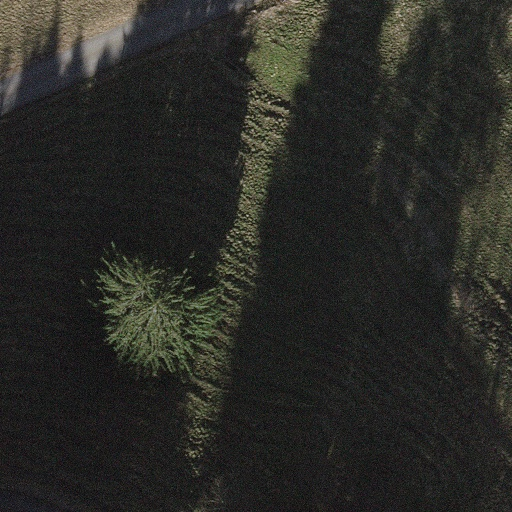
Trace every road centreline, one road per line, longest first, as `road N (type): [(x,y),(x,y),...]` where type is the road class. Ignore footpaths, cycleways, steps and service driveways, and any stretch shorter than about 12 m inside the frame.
road 1 (track): [(197,7),(288,86),(368,177),(428,303),(511,412)]
road 2 (residential): [(217,0),(0,90)]
